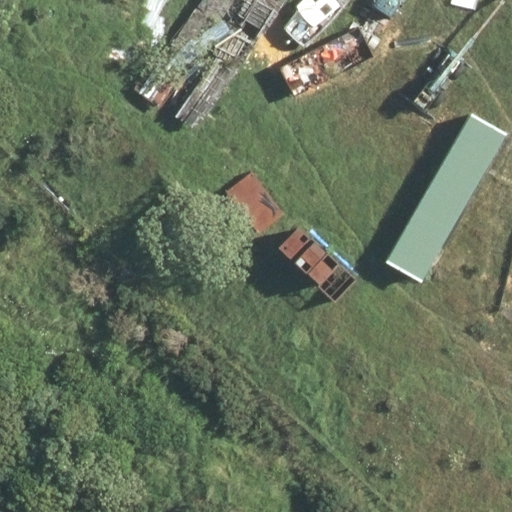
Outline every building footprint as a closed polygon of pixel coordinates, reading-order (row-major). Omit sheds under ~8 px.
[(56,0),(17,0),(16,1),(43,20),(56,0)] [(291,185),(291,191),(291,196),(293,201),(295,206),(298,211),(302,215),(307,218),(312,220),(317,222),(322,222),(328,222),(333,220),(338,218),(343,215),(346,211),(350,206),(352,201),(353,196),(354,191),(353,185),(352,180),(350,175),(346,170),(343,167),(338,163),(333,161),(328,160),(322,159),(317,160),(311,161),(307,163),(302,167),(298,170),(295,175),(293,180),(291,185)] [(473,188),(436,167),(381,263),(418,284),(473,188)] [(287,216),(251,175),(226,197),(263,237),(287,216)] [(350,272),(305,229),(284,252),(329,294),(350,272)]
